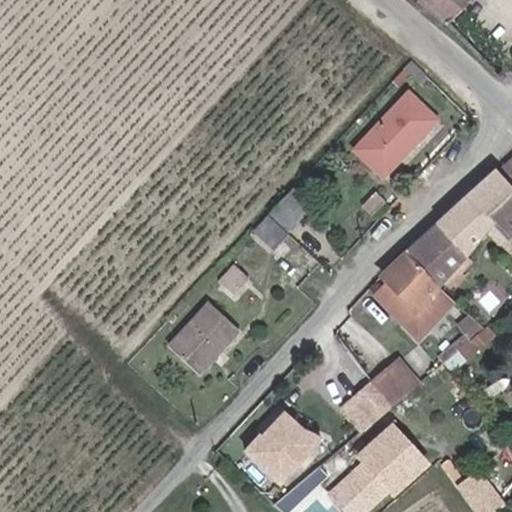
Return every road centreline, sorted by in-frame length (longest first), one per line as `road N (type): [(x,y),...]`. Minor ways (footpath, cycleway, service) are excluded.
road 1 (unclassified): [(511,124),(138,511)]
road 2 (tertiary): [(511,107),(392,0)]
